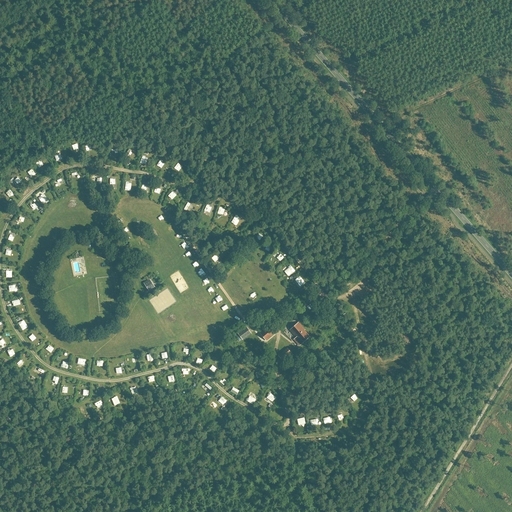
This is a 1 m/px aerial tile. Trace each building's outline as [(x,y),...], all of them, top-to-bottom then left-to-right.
[(150,278),(144,283),(149,291),(156,287),(150,278)] [(297,323),(288,331),(300,345),(309,337),(297,323)] [(267,327),(257,334),(264,342),(274,335),(267,327)] [(242,328),(235,335),(242,342),(249,335),(242,328)] [(34,342),(38,338),(34,334),(30,338),(34,342)] [(285,348),(277,356),(282,361),(290,353),(285,348)] [(87,422),(93,419),(90,413),(84,416),(87,422)]
